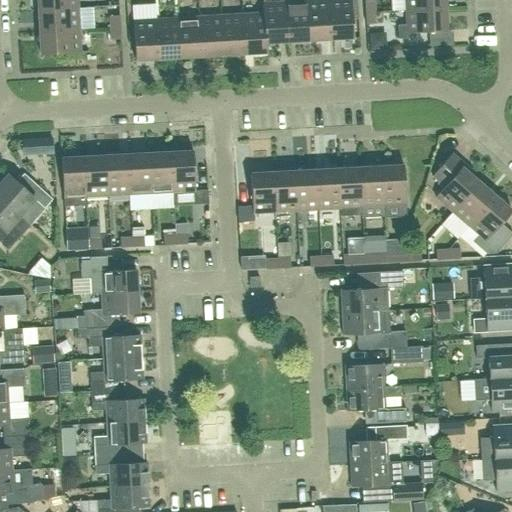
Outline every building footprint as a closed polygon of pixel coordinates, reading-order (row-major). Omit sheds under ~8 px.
[(36,0),(37,11),(76,8),(75,0),(36,0)] [(286,42),(308,41),(305,0),(296,0),(297,2),(284,3),(286,42)] [(305,0),(308,41),(329,40),(327,0),(306,1),(305,0)] [(328,0),(327,0),(329,40),(352,38),(351,19),(357,19),(355,0),(328,0)] [(444,9),(443,0),(403,0),(404,11),(444,9)] [(363,1),(364,13),(373,12),(373,1),(363,1)] [(284,3),(262,4),(265,53),(266,53),(265,43),(286,42),(284,3)] [(243,54),(265,53),(262,4),(261,4),(262,14),(241,15),(243,54)] [(76,8),(37,11),(38,32),(77,30),(76,8)] [(444,9),(404,11),(405,25),(396,25),(397,39),(407,39),(407,34),(445,32),(444,9)] [(374,25),(373,12),(364,13),(364,25),(374,25)] [(221,56),(243,54),(241,15),(219,16),(221,56)] [(108,17),(109,28),(119,28),(118,16),(108,17)] [(197,17),(200,57),(221,56),(219,16),(197,17)] [(197,17),(176,19),(178,58),(200,57),(197,17)] [(154,20),(157,60),(178,58),(176,19),(154,20)] [(134,61),(157,60),(154,20),(132,21),(134,61)] [(119,28),(109,28),(109,41),(120,40),(119,28)] [(77,30),(38,32),(39,55),(79,53),(77,30)] [(20,141),(21,156),(52,154),(51,139),(20,141)] [(192,151),(169,153),(171,192),(194,191),(192,151)] [(169,153),(147,154),(149,193),(171,192),(169,153)] [(147,154),(126,155),(128,195),(149,193),(147,154)] [(434,197),(451,212),(477,182),(461,168),(463,165),(450,154),(431,176),(443,187),(434,197)] [(126,155),(104,156),(106,196),(128,195),(126,155)] [(104,156),(83,157),(85,197),(106,196),(104,156)] [(60,159),(62,207),(85,206),(85,197),(83,157),(60,159)] [(402,166),(379,167),(382,206),(382,216),(405,215),(402,166)] [(379,167),(358,168),(360,214),(361,218),(382,216),(382,206),(379,167)] [(339,209),(339,216),(360,214),(358,168),(336,169),(339,209)] [(339,209),(336,169),(315,170),(317,210),(339,209)] [(315,170),(293,172),(295,211),(317,210),(315,170)] [(295,211),(293,172),(272,173),(274,212),(295,211)] [(274,212),(272,173),(249,174),(251,213),(274,212)] [(0,182),(0,199),(28,224),(51,200),(37,187),(29,196),(7,175),(0,182)] [(493,196),(477,182),(451,212),(467,226),(493,196)] [(510,211),(493,196),(467,226),(478,235),(471,243),(485,254),(495,254),(511,234),(500,224),(510,211)] [(28,224),(0,199),(0,243),(6,249),(28,224)] [(173,234),(174,245),(186,244),(185,223),(173,224),(174,234),(173,234)] [(88,239),(87,228),(71,229),(72,240),(65,240),(66,251),(100,249),(100,238),(88,239)] [(174,245),(173,234),(162,235),(162,245),(174,245)] [(130,237),(131,247),(143,247),(143,236),(130,237)] [(119,248),(131,247),(130,237),(119,237),(119,248)] [(384,241),(385,253),(385,263),(419,261),(418,243),(406,244),(406,240),(384,241)] [(309,267),(320,267),(319,256),(318,257),(318,249),(308,249),(309,267)] [(458,249),(447,250),(447,259),(459,259),(458,249)] [(447,259),(447,250),(434,250),(434,260),(447,259)] [(385,253),(363,254),(363,264),(385,263),(385,253)] [(363,264),(363,254),(341,255),(342,265),(363,264)] [(331,256),(319,256),(320,267),(332,266),(331,256)] [(100,293),(100,294),(136,292),(135,270),(106,271),(105,257),(88,258),(88,261),(79,261),(80,279),(89,279),(90,294),(100,293)] [(288,258),(276,259),(277,268),(288,268),(288,258)] [(265,269),(277,268),(276,259),(265,259),(265,269)] [(68,262),(55,265),(58,280),(72,277),(68,262)] [(483,298),(483,299),(511,297),(511,276),(511,264),(481,266),(482,278),(468,279),(470,299),(483,298)] [(339,290),(340,313),(385,311),(384,288),(401,287),(401,271),(372,273),(373,288),(339,290)] [(137,314),(136,292),(100,294),(101,310),(82,311),(82,318),(75,319),(75,329),(109,327),(108,316),(137,314)] [(0,330),(2,330),(1,316),(24,315),(23,295),(0,296),(0,330)] [(511,297),(483,299),(484,319),(471,320),(472,333),(511,330),(511,297)] [(455,301),(456,312),(472,311),(471,300),(455,301)] [(387,333),(385,311),(340,313),(341,336),(376,334),(377,349),(389,348),(405,348),(404,332),(387,333)] [(101,346),(102,360),(140,357),(138,335),(109,337),(109,327),(75,329),(76,339),(86,338),(87,347),(101,346)] [(26,345),(42,345),(41,328),(26,329),(26,345)] [(2,330),(0,330),(0,364),(23,363),(21,329),(2,330)] [(487,358),(488,379),(511,377),(511,356),(496,357),(495,345),(474,346),(475,359),(487,358)] [(51,347),(30,348),(31,364),(52,362),(51,347)] [(405,348),(389,348),(389,365),(421,363),(420,347),(405,348)] [(89,392),(123,390),(122,381),(141,380),(140,357),(102,360),(103,373),(88,373),(89,383),(89,392)] [(344,389),(383,387),(381,364),(343,366),(344,389)] [(55,366),(41,367),(43,395),(56,394),(55,366)] [(0,403),(6,404),(5,388),(24,387),(23,369),(0,370),(0,403)] [(511,377),(488,379),(472,380),(473,400),(489,399),(490,412),(511,411),(511,377)] [(384,409),(383,398),(400,398),(400,386),(383,387),(344,389),(345,412),(372,411),(372,424),(405,422),(404,408),(384,409)] [(123,390),(89,392),(90,411),(105,410),(106,423),(143,421),(142,399),(123,400),(123,390)] [(25,403),(6,404),(0,403),(0,426),(1,426),(2,438),(27,436),(26,418),(25,403)] [(92,437),(93,456),(122,454),(122,445),(144,443),(143,421),(106,423),(106,436),(92,437)] [(479,438),(480,460),(511,457),(511,424),(491,425),(491,438),(479,438)] [(348,465),(387,463),(385,440),(405,439),(405,426),(373,427),(373,440),(347,442),(348,465)] [(0,471),(10,471),(9,457),(28,456),(27,436),(2,438),(2,449),(0,449),(0,471)] [(108,474),(109,487),(146,485),(145,463),(123,464),(122,454),(93,456),(94,475),(108,474)] [(511,457),(480,460),(481,480),(494,480),(495,492),(511,491),(511,457)] [(348,465),(349,488),(391,485),(402,485),(401,462),(387,463),(348,465)] [(0,471),(0,493),(5,493),(6,505),(31,503),(41,500),(40,485),(31,485),(30,469),(10,471),(0,471)] [(446,480),(433,479),(432,496),(445,496),(446,480)] [(421,499),(420,484),(402,485),(391,485),(392,501),(421,499)] [(148,507),(146,485),(109,487),(110,500),(95,501),(95,511),(135,511),(136,508),(148,507)]
